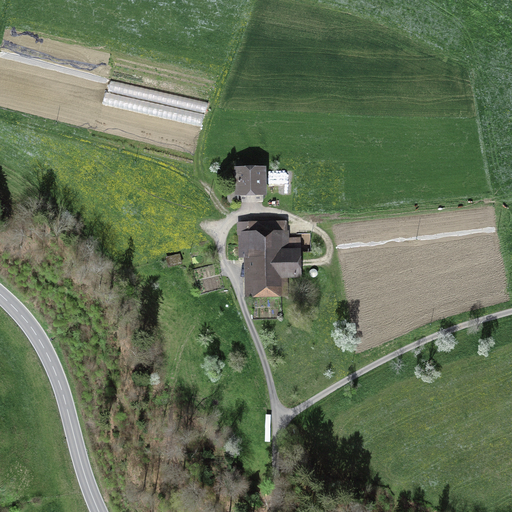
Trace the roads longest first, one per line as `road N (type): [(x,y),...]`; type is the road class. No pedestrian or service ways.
road 1 (unclassified): [(511,310),(405,349),(280,419),(282,511)]
road 2 (tertiary): [(99,511),(57,376),(35,332),(0,294)]
